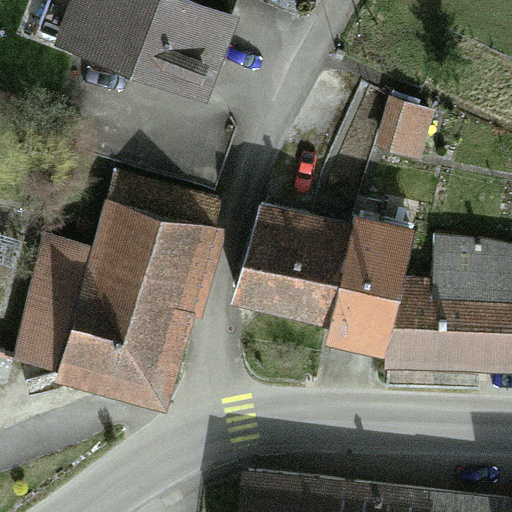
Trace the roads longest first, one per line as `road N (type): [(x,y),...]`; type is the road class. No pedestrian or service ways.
road 1 (residential): [(192,436),(195,342),(222,229),(268,119),(339,0)]
road 2 (secondary): [(192,436),(240,424),(511,426)]
road 3 (secondary): [(63,511),(157,447),(192,436)]
